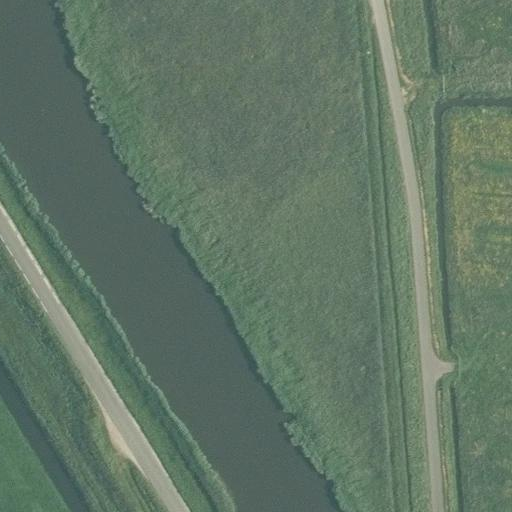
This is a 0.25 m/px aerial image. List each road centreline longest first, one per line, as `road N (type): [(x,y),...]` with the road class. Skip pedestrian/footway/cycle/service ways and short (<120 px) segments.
road 1 (unclassified): [(437,511),(412,197),(373,0)]
road 2 (tertiary): [(177,511),(0,220)]
